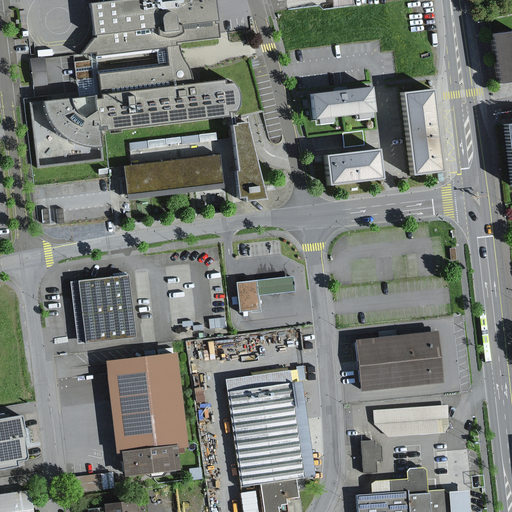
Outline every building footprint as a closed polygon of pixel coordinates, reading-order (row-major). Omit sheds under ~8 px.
[(213,0),(122,0),(90,4),(93,36),(79,55),(95,53),(95,56),(160,48),(166,47),(175,46),(175,42),(218,36),(213,0)] [(511,31),(491,34),(497,84),(511,82),(511,31)] [(41,101),(31,102),(38,167),(65,164),(103,160),(101,147),(100,147),(98,131),(228,115),(228,111),(236,110),(238,103),(239,99),(238,94),(236,88),(232,83),(224,84),(224,80),(192,83),(191,76),(187,68),(182,60),(179,52),(178,46),(175,46),(166,47),(168,67),(98,74),(100,98),(95,99),(95,96),(68,99),(41,101)] [(367,87),(306,94),(309,119),(315,124),(331,124),(329,118),(351,115),(354,119),(368,119),(366,112),(371,113),(367,87)] [(428,89),(398,92),(409,178),(439,174),(428,89)] [(245,125),(231,126),(237,173),(234,173),(237,200),(243,199),(244,202),(265,200),(264,197),(245,125)] [(374,150),(321,157),(324,187),(378,180),(374,150)] [(222,156),(125,167),(129,201),(226,189),(222,156)] [(129,275),(78,281),(85,343),(137,338),(129,275)] [(295,292),(293,277),(257,280),(237,283),(240,313),(261,310),(259,296),(295,292)] [(437,331),(355,340),(360,392),(443,384),(437,331)] [(188,448),(177,351),(105,360),(116,455),(123,454),(125,476),(180,469),(178,450),(188,448)] [(306,478),(290,368),(224,378),(240,487),(258,484),(262,511),(278,511),(286,511),(285,502),(300,500),(297,480),(306,478)] [(448,406),(372,411),(373,427),(386,439),(450,435),(448,406)] [(17,419),(0,422),(0,472),(18,469),(17,461),(24,460),(17,419)] [(375,442),(360,442),(362,475),(377,474),(376,462),(382,462),(382,450),(379,446),(376,445),(375,442)] [(355,498),(356,511),(470,511),(470,490),(449,491),(429,492),(427,468),(404,469),(405,480),(368,481),(369,497),(355,498)] [(101,471),(80,472),(81,487),(102,486),(101,471)] [(34,511),(31,490),(0,494),(0,511),(34,511)] [(135,511),(134,502),(101,505),(101,511),(135,511)]
